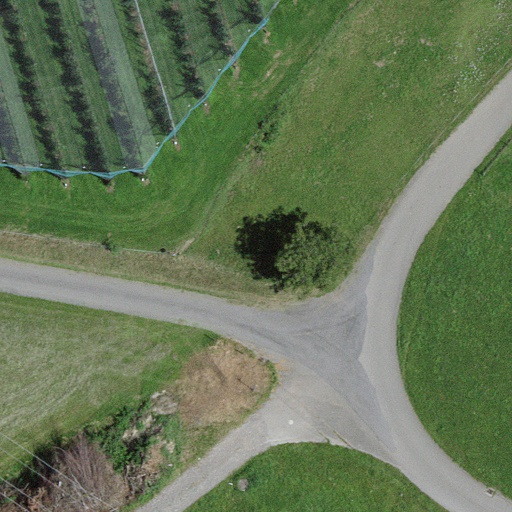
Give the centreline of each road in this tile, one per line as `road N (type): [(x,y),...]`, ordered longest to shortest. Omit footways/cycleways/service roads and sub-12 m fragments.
road 1 (track): [(151,511),(347,375),(264,327),(0,277)]
road 2 (unclassified): [(496,511),(394,441),(347,375),(355,323),(414,208),(511,100)]
